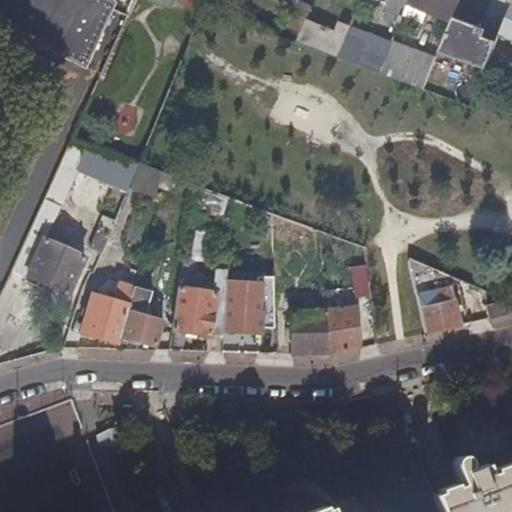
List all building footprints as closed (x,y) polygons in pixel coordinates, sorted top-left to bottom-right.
[(125,17),(133,0),(0,0),(0,26),(83,68),(109,10),(125,17)] [(408,0),(407,5),(450,22),(455,11),(459,0),(408,0)] [(450,22),(437,54),(451,59),(465,22),(460,20),(466,6),(487,15),(492,0),(459,0),(455,11),(450,22)] [(280,27),(298,34),(301,27),(304,20),(308,9),(290,1),(280,27)] [(298,34),(294,44),(337,60),(344,43),(350,28),(337,23),(333,33),(304,20),(301,27),(298,34)] [(511,25),(504,23),(488,63),(486,66),(502,71),(511,74),(511,67),(505,66),(511,47),(511,25)] [(344,43),(337,60),(378,75),(390,44),(350,28),(344,43)] [(390,44),(378,75),(421,91),(422,92),(435,60),(392,41),(390,44)] [(477,58),(467,83),(478,88),(486,66),(488,63),(477,58)] [(467,83),(458,105),(469,109),(478,88),(467,83)] [(276,103),(283,128),(316,119),(309,94),(276,103)] [(160,172),(137,164),(127,190),(153,201),(160,172)] [(272,214),(256,208),(255,229),(258,230),(258,255),(272,256),(272,214)] [(82,258),(28,234),(11,271),(66,295),(82,258)] [(366,287),(365,275),(351,276),(352,298),(366,297),(365,290),(366,287)] [(80,335),(116,346),(118,338),(131,289),(114,284),(109,301),(91,295),(86,312),(83,311),(81,317),(84,319),(80,335)] [(214,294),(176,288),(171,325),(170,331),(208,337),(209,333),(222,333),(223,311),(223,308),(213,308),(214,294)] [(422,302),(417,303),(424,334),(458,326),(454,307),(459,305),(458,300),(452,301),(449,288),(430,293),(433,305),(424,307),(422,302)] [(118,338),(153,349),(160,322),(142,317),(149,294),(131,289),(118,338)] [(321,309),(320,294),(311,296),(313,311),(290,313),(290,335),(285,334),(285,343),(289,343),(289,355),(325,356),(321,309)] [(506,301),(485,306),(488,319),(510,314),(506,301)] [(223,311),(222,333),(261,335),(262,312),(250,311),(250,305),(240,304),(239,311),(223,311)] [(356,306),(321,309),(325,356),(360,348),(356,306)] [(153,349),(152,351),(167,352),(170,331),(171,325),(160,322),(153,349)] [(460,485),(458,486),(434,494),(440,511),(495,511),(502,510),(502,511),(511,511),(511,492),(503,469),(490,474),(490,473),(486,475),(483,465),(462,473),(461,470),(464,467),(464,464),(464,462),(462,459),(460,458),(458,457),(453,458),(451,459),(460,485)]
